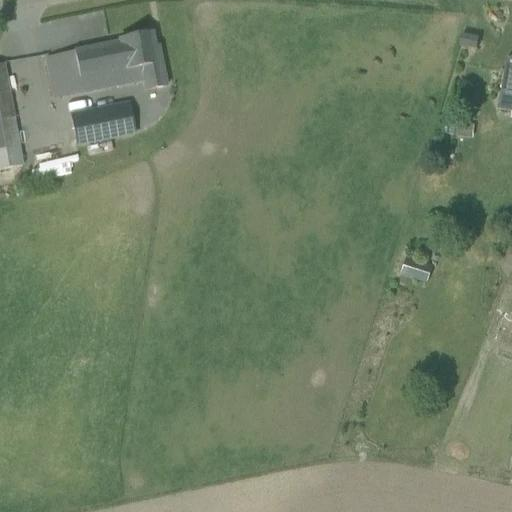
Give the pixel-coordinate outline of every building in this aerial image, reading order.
[(120,44),(46,60),(54,101),(144,82),(146,92),(166,88),(158,47),(154,48),(152,33),(119,40),(120,44)] [(462,36),(460,47),(477,50),(479,39),(462,36)] [(3,65),(0,65),(0,171),(22,168),(3,65)] [(511,74),(505,73),(500,96),(511,98),(511,74)] [(136,136),(130,104),(70,116),(77,148),(136,136)] [(406,267),(404,275),(428,283),(431,274),(406,267)]
